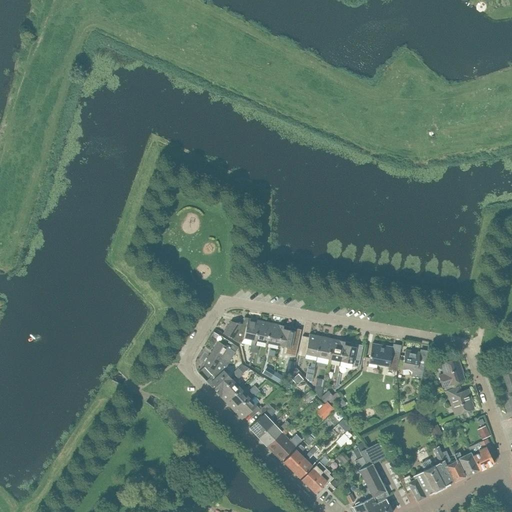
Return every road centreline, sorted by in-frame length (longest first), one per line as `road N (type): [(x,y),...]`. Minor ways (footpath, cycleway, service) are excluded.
road 1 (residential): [(502,470),(506,458),(468,346),(222,301)]
road 2 (residential): [(327,511),(187,371),(186,358),(222,301)]
